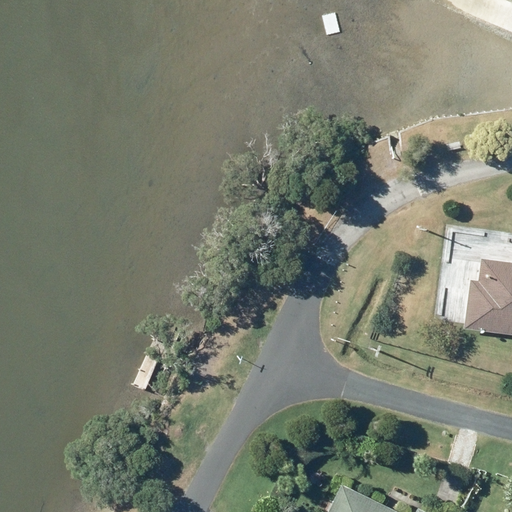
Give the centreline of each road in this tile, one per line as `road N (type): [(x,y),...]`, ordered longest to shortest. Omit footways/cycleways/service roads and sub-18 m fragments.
road 1 (residential): [(273,366),(325,259),(351,228),(420,183),(511,158)]
road 2 (residential): [(273,366),(511,429)]
road 3 (residential): [(193,511),(273,366)]
